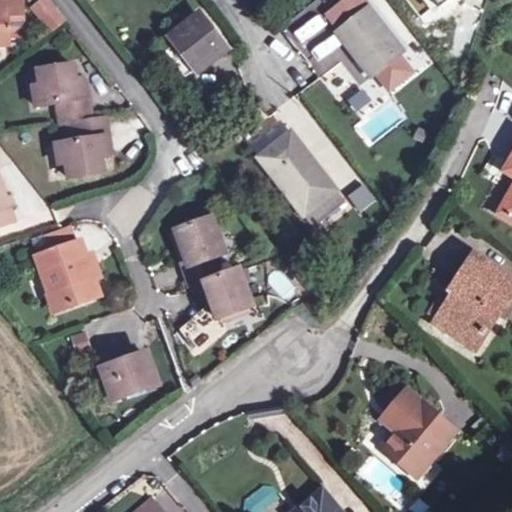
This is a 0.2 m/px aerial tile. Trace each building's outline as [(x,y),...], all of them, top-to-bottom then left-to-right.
[(403,53),(361,0),(341,0),(328,10),(342,28),(337,32),(374,77),(403,53)] [(449,0),(431,0),(438,8),(449,0)] [(47,1),(34,11),(53,35),(66,24),(47,1)] [(7,10),(0,10),(0,47),(7,47),(7,33),(22,33),(22,2),(7,2),(7,10)] [(185,75),(199,66),(224,47),(202,17),(176,37),(180,42),(167,52),(185,75)] [(59,125),(73,122),(88,120),(85,99),(82,99),(79,80),(74,81),(71,65),(36,71),(39,86),(32,88),(35,108),(56,104),(59,125)] [(369,142),(405,119),(394,101),(358,125),(369,142)] [(88,120),(73,122),(77,144),(55,148),(58,166),(65,165),(67,180),(102,174),(100,159),(106,158),(103,140),(106,140),(103,117),(88,120)] [(256,158),(301,215),(333,190),(289,133),(256,158)] [(10,207),(7,201),(0,179),(0,229),(15,224),(10,207)] [(346,196),(361,213),(377,200),(362,183),(346,196)] [(182,263),(178,264),(187,287),(201,282),(215,277),(209,262),(222,257),(209,222),(172,235),(174,238),(182,263)] [(52,253),(74,245),(69,232),(47,240),(52,253)] [(182,263),(174,238),(170,239),(178,264),(182,263)] [(55,296),(60,312),(100,297),(95,281),(101,279),(97,267),(90,269),(87,257),(82,259),(77,244),(74,245),(52,253),(40,258),(45,272),(42,273),(52,297),(55,296)] [(90,269),(97,267),(92,255),(87,257),(90,269)] [(483,347),(511,301),(511,278),(478,257),(457,290),(463,295),(444,324),(483,347)] [(292,263),(268,273),(280,304),(304,295),(292,263)] [(215,277),(201,282),(215,324),(252,310),(237,269),(215,277)] [(55,296),(52,297),(57,313),(60,312),(55,296)] [(99,371),(105,386),(110,384),(115,400),(153,387),(142,357),(99,371)] [(107,403),(115,400),(110,384),(105,386),(101,387),(107,403)] [(411,424),(400,436),(384,452),(417,481),(458,435),(412,393),(396,411),(411,424)] [(411,424),(396,411),(385,422),(400,436),(411,424)] [(343,511),(328,493),(306,510),(307,511),(343,511)] [(165,511),(158,503),(146,511),(165,511)]
